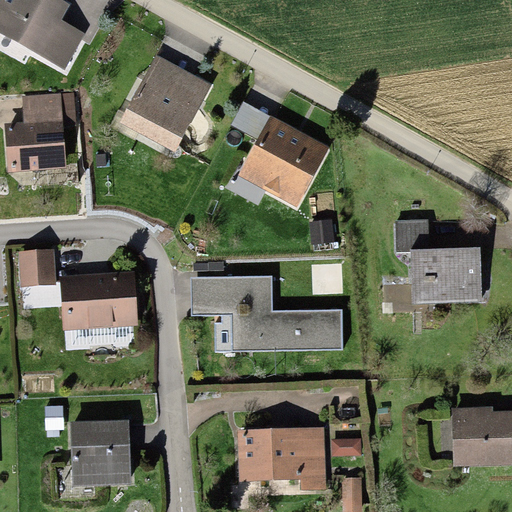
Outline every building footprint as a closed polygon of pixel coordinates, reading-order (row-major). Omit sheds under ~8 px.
[(58,21),(66,6),(54,0),(1,0),(0,2),(0,31),(64,68),(83,35),(58,21)] [(122,124),(175,151),(196,109),(143,82),(122,124)] [(29,131),(0,132),(1,172),(56,172),(56,118),(29,118),(29,131)] [(296,204),(326,149),(272,119),(241,175),(296,204)] [(425,227),(392,226),(392,255),(424,256),(425,227)] [(19,257),(18,290),(49,291),(49,258),(19,257)] [(477,257),(405,258),(407,307),(478,305),(477,257)] [(213,315),(231,315),(232,351),(342,348),(341,310),(262,312),(261,276),(212,278),(213,315)] [(126,282),(56,284),(58,333),(127,330),(126,282)] [(58,414),(42,413),(42,430),(58,430),(58,414)] [(487,416),(448,416),(448,470),(511,469),(511,422),(487,422),(487,416)] [(121,429),(66,430),(68,490),(122,489),(121,429)] [(318,436),(234,439),(236,487),(294,485),(295,492),(320,491),(318,436)] [(343,484),(341,511),(356,511),(358,485),(343,484)]
